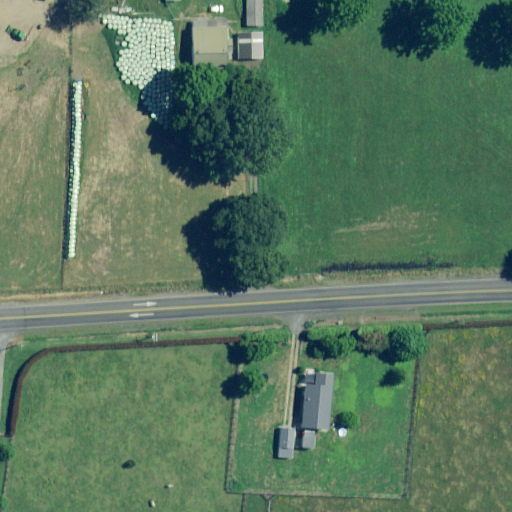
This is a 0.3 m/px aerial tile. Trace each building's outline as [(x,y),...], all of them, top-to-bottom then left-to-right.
[(259,26),(258,0),(243,0),(244,27),(259,26)] [(224,29),(193,28),(192,67),(222,68),(224,29)] [(330,375),(306,373),(301,429),(326,431),(330,375)] [(292,431),(279,430),(277,458),(289,459),(292,431)] [(312,437),(300,436),(299,449),(311,450),(312,437)]
